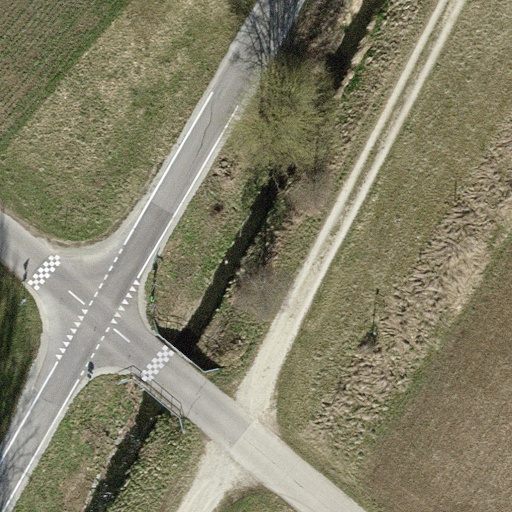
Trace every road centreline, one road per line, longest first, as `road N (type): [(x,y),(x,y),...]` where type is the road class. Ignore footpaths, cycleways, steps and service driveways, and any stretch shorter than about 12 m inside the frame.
road 1 (track): [(188,511),(239,432),(452,0)]
road 2 (unclassified): [(0,230),(336,511)]
